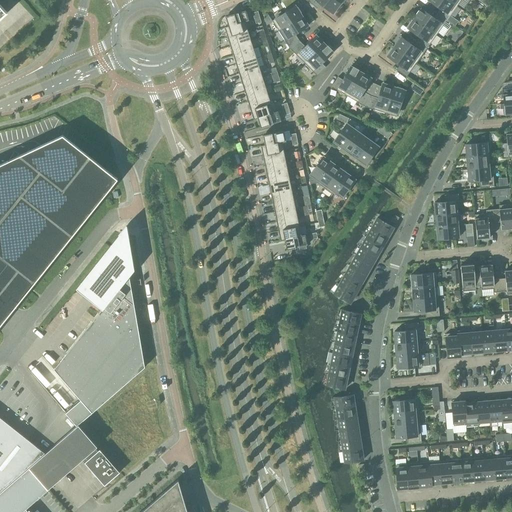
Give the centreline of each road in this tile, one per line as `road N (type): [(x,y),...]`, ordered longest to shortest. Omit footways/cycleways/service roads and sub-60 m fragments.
road 1 (secondary): [(163,123),(185,188),(256,511)]
road 2 (secondary): [(298,511),(242,277)]
road 3 (unclassified): [(140,211),(186,442)]
road 4 (unclassified): [(140,211),(111,217),(0,356)]
road 5 (secondary): [(242,277),(201,107)]
road 6 (residential): [(348,48),(301,124),(360,170)]
road 7 (residential): [(461,124),(397,256)]
road 8 (residential): [(397,256),(373,387)]
road 9 (residential): [(259,244),(230,116)]
road 10 (residential): [(385,496),(511,487)]
